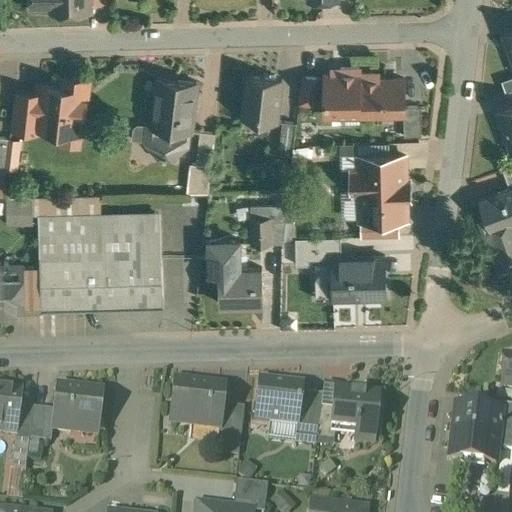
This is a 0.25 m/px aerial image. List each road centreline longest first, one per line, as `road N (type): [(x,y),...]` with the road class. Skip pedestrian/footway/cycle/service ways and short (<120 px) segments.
road 1 (residential): [(0,46),(468,33)]
road 2 (residential): [(0,356),(431,340)]
road 3 (residential): [(431,340),(468,33)]
road 4 (residential): [(405,511),(431,340)]
road 5 (unknown): [(69,354),(72,476)]
